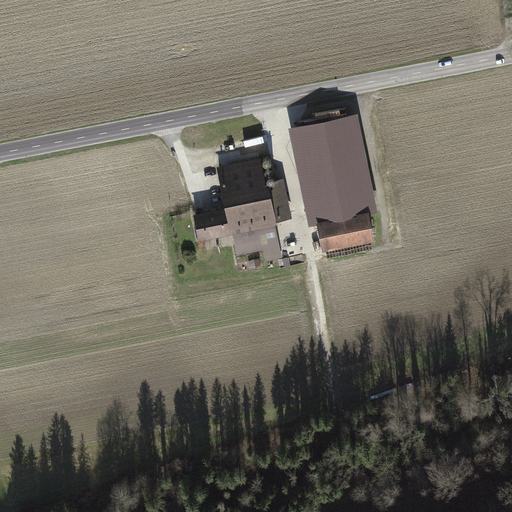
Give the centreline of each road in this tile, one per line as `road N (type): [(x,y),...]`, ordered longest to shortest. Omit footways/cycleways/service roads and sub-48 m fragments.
road 1 (tertiary): [(511,55),(0,153)]
road 2 (track): [(511,433),(319,511)]
road 3 (unknown): [(167,120),(196,173),(289,151)]
